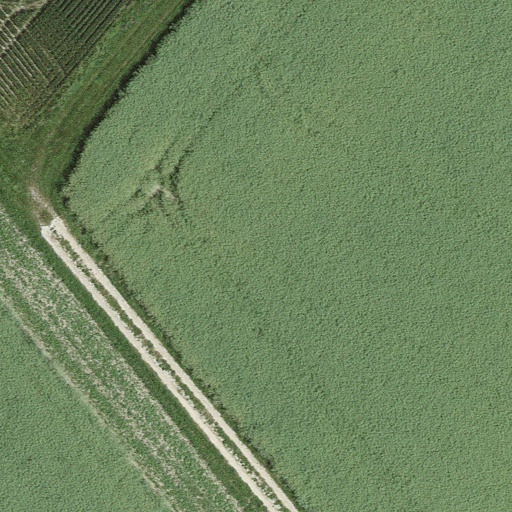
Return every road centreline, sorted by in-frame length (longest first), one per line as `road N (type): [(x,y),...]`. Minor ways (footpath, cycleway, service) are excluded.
road 1 (track): [(21,190),(279,511)]
road 2 (track): [(0,162),(21,190),(190,0)]
